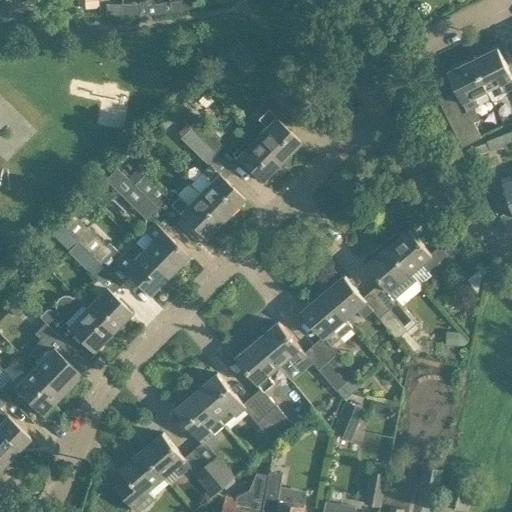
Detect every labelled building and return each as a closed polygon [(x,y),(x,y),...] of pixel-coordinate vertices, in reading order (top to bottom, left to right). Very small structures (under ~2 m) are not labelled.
[(171,10),(187,7),(185,0),(176,0),(169,1),(171,10)] [(0,17),(8,17),(8,1),(0,1),(0,17)] [(155,13),(158,13),(171,10),(169,1),(153,4),(155,13)] [(122,13),(122,4),(106,4),(106,13),(122,13)] [(138,13),(138,4),(122,4),(122,13),(138,13)] [(498,47),(473,59),(488,90),(493,100),(495,101),(503,97),(506,93),(505,92),(511,88),(511,75),(507,65),(498,47)] [(467,111),(479,105),(475,96),(488,90),(473,59),(448,71),(467,111)] [(281,83),(270,94),(271,94),(292,116),(293,117),(304,106),(305,105),(282,82),(281,83)] [(181,101),(172,110),(186,123),(213,150),(223,139),(219,136),(224,132),(211,119),(207,124),(199,117),(198,118),(182,101),(181,101)] [(266,126),(255,136),(280,160),(300,141),(284,125),(268,108),(267,109),(258,118),(266,126)] [(462,147),(482,137),(471,114),(451,123),(462,147)] [(186,123),(177,133),(180,136),(179,137),(203,160),(213,150),(186,123)] [(490,151),(511,142),(511,133),(511,131),(486,140),(490,151)] [(230,146),(228,148),(241,160),(246,166),(260,180),(280,160),(255,136),(245,146),(238,139),(230,146)] [(473,167),(467,157),(464,159),(460,161),(457,163),(462,173),(473,167)] [(211,180),(199,192),(224,217),(244,198),(230,184),(224,178),(210,164),(208,166),(202,172),(211,180)] [(117,167),(105,179),(145,218),(145,230),(153,239),(143,249),(168,274),(188,254),(173,240),(165,232),(154,221),(153,222),(147,216),(157,206),(124,174),(117,167)] [(124,174),(157,206),(166,197),(143,174),(138,169),(132,176),(127,171),(124,174)] [(511,207),(511,180),(503,184),(511,207)] [(172,202),(170,204),(182,215),(190,223),(204,237),(224,217),(199,192),(187,204),(178,196),(172,202)] [(72,212),(60,224),(64,228),(77,241),(97,261),(109,249),(105,245),(87,228),(81,222),(72,213),(72,212)] [(385,242),(410,272),(421,263),(428,271),(448,254),(440,245),(431,253),(410,228),(402,235),(399,232),(396,232),(385,242)] [(68,250),(67,251),(87,270),(97,261),(77,241),(70,248),(68,250)] [(410,272),(385,242),(374,251),(372,254),(375,258),(367,264),(380,280),(396,298),(403,292),(406,296),(420,285),(410,272)] [(122,255),(115,262),(129,275),(134,280),(148,294),(168,274),(143,249),(133,259),(125,252),(122,255)] [(474,266),(461,252),(459,250),(449,259),(467,280),(478,270),(475,266),(474,266)] [(374,310),(358,291),(345,276),(324,293),(345,318),(356,308),(364,317),(374,310)] [(96,296),(86,306),(112,331),(132,311),(117,297),(112,292),(98,277),(96,279),(88,288),(96,296)] [(12,291),(2,301),(9,309),(19,299),(12,291)] [(324,293),(302,312),(315,327),(323,336),(314,344),(328,361),(338,352),(331,345),(341,337),(352,327),(345,318),(324,293)] [(46,309),(39,315),(45,321),(65,341),(73,333),(78,337),(91,350),(92,351),(112,331),(86,306),(74,295),(72,297),(68,295),(62,294),(57,297),(54,302),(54,307),(57,312),(56,313),(55,314),(50,309),(48,311),(46,309)] [(21,297),(10,309),(16,315),(31,307),(21,297)] [(399,301),(399,300),(389,309),(407,331),(417,322),(399,301)] [(407,331),(389,309),(379,318),(397,339),(407,331)] [(40,338),(26,359),(33,367),(61,394),(81,374),(64,357),(66,355),(68,357),(75,351),(65,341),(45,321),(34,333),(40,338)] [(307,355),(292,336),(279,321),(257,339),(279,366),(290,356),(297,364),(307,355)] [(257,339),(236,357),(249,373),(261,387),(264,391),(265,391),(275,382),(268,375),(279,366),(257,339)] [(338,352),(328,361),(346,382),(355,374),(356,373),(338,353),(338,352)] [(328,361),(319,369),(337,390),(346,382),(328,361)] [(41,414),(61,394),(33,367),(14,386),(20,393),(12,401),(25,414),(33,406),(41,414)] [(218,373),(196,391),(224,424),(245,407),(246,406),(243,403),(231,388),(218,373)] [(0,406),(8,398),(0,389),(0,406)] [(176,408),(175,409),(188,424),(203,441),(203,442),(204,441),(224,424),(196,391),(176,408)] [(351,439),(364,407),(348,401),(335,432),(351,439)] [(277,405),(267,413),(284,434),(294,426),(294,425),(277,405)] [(0,445),(11,456),(30,437),(16,423),(6,414),(0,407),(0,445)] [(267,413),(257,421),(275,442),(284,434),(267,413)] [(163,432),(142,450),(164,476),(174,467),(181,476),(191,467),(192,466),(184,457),(176,447),(163,432)] [(0,467),(11,456),(0,445),(0,467)] [(138,511),(153,499),(155,497),(148,489),(164,476),(142,450),(121,468),(128,477),(117,487),(138,511)] [(217,455),(206,465),(223,485),(234,476),(217,455)] [(196,473),(208,487),(214,494),(223,485),(206,465),(196,473)] [(436,507),(443,469),(423,465),(416,503),(436,507)] [(467,510),(476,476),(453,469),(444,504),(467,510)] [(278,500),(283,474),(270,471),(269,474),(257,472),(249,490),(237,495),(236,498),(225,496),(222,511),(274,511),(277,500),(278,500)] [(380,505),(386,474),(371,471),(365,503),(380,505)] [(303,511),(304,506),(278,501),(278,500),(277,500),(274,511),(303,511)] [(326,500),(323,511),(365,511),(355,510),(356,506),(326,500)]
